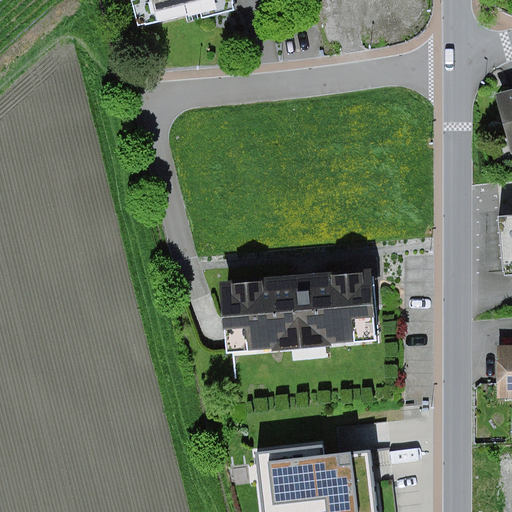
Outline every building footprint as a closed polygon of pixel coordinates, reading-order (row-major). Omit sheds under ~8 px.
[(133,0),(140,25),(199,11),(201,19),(230,12),(227,0),(133,0)] [(325,0),(328,13),(362,4),(361,0),(325,0)] [(511,91),(497,96),(511,151),(511,91)] [(511,222),(496,223),(501,278),(511,276),(511,222)] [(374,346),(370,283),(219,294),(223,357),(374,346)] [(511,353),(498,354),(499,402),(511,401),(511,353)] [(333,438),(247,448),(254,511),(262,511),(320,506),(320,511),(376,511),(369,444),(334,448),(333,438)] [(499,511),(511,511),(511,446),(500,447),(499,511)]
